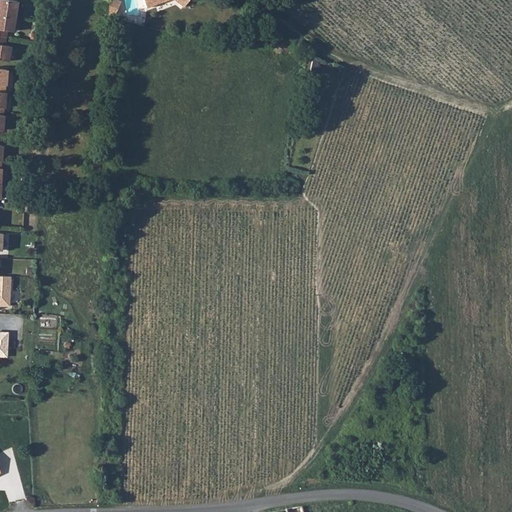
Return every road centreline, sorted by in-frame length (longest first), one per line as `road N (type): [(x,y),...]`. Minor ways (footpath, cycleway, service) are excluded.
road 1 (track): [(288,502),(360,403),(454,195),(498,115),(511,105)]
road 2 (track): [(259,3),(331,53),(498,115)]
road 3 (unclassified): [(237,511),(337,496),(386,497),(427,511)]
